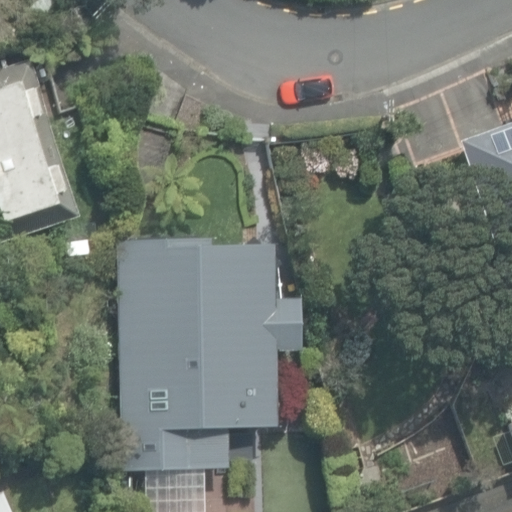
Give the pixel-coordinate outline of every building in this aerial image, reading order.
[(0,222),(67,202),(25,63),(0,70),(0,222)] [(133,180),(173,187),(185,122),(145,115),(133,180)] [(511,121),(450,144),(498,275),(511,269),(511,121)] [(112,243),(117,471),(223,469),(222,430),(270,430),(268,353),(294,353),(293,298),(269,298),(268,273),(275,265),(268,259),(268,245),(252,246),(245,239),(239,246),(205,246),(205,241),(112,243)] [(349,511),(343,483),(313,490),(318,511),(349,511)]
